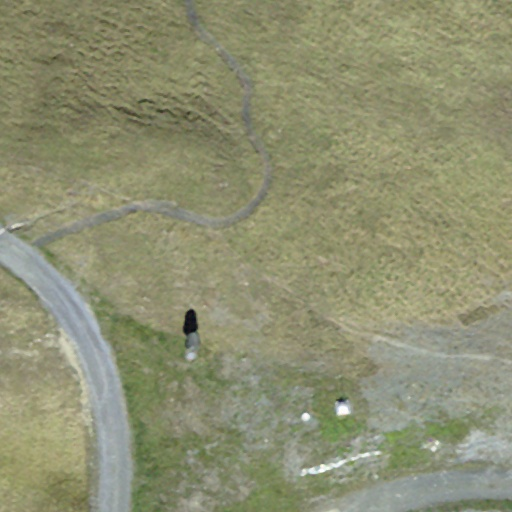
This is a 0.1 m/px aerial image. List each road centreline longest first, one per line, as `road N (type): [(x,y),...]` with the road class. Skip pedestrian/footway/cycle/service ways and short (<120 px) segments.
road 1 (track): [(98,511),(94,393),(55,294),(0,252)]
road 2 (track): [(363,511),(410,490),(511,487)]
